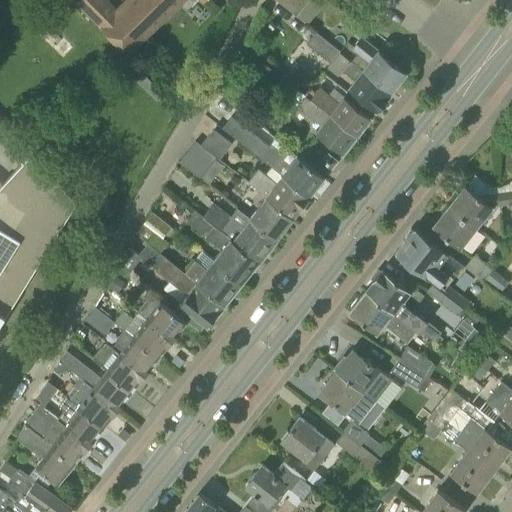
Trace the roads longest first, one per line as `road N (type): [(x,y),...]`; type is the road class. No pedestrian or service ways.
road 1 (tertiary): [(475,55),(113,511)]
road 2 (tertiary): [(142,511),(492,69)]
road 3 (residential): [(0,427),(254,0)]
